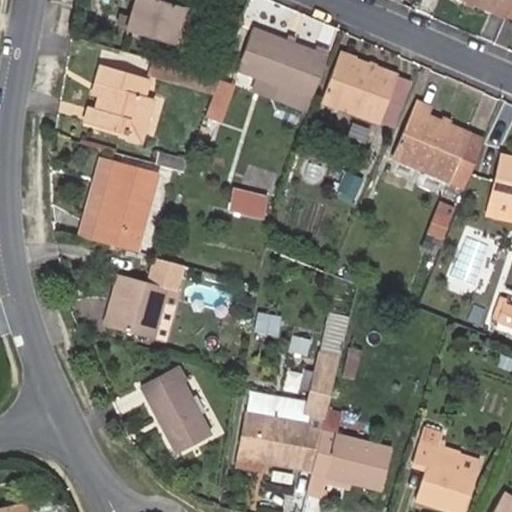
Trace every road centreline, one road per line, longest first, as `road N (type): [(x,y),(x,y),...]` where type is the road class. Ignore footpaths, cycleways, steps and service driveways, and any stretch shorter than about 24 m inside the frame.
road 1 (residential): [(35,0),(18,98),(12,222),(18,291),(57,420)]
road 2 (residential): [(322,0),(511,82)]
